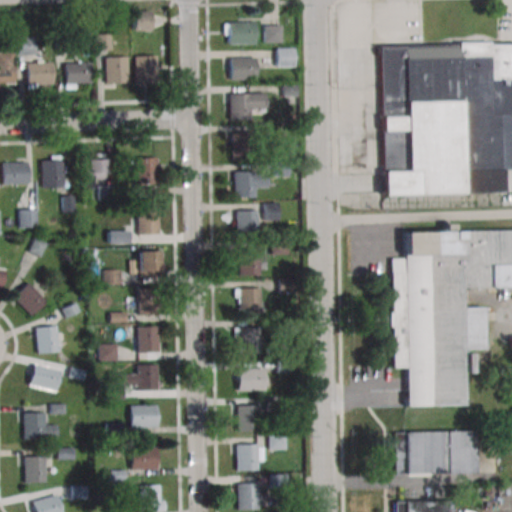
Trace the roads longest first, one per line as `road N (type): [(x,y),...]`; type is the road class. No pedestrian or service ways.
road 1 (residential): [(197,511),(187,0)]
road 2 (residential): [(324,511),(315,0)]
road 3 (residential): [(0,124),(189,119)]
